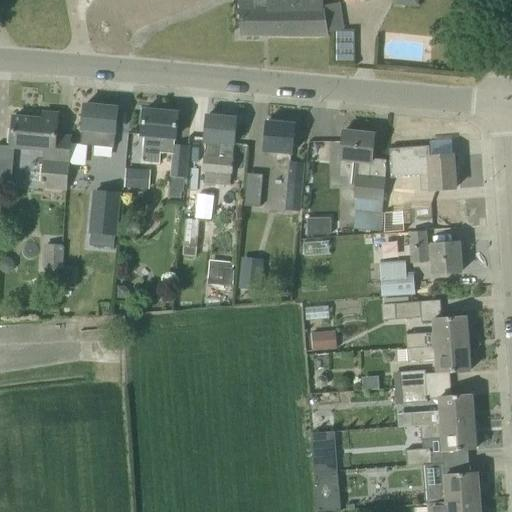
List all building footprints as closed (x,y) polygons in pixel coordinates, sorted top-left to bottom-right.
[(266,0),(241,0),(241,35),(328,36),(328,32),(342,30),(338,3),(326,5),(266,4),(266,0)] [(83,144),(97,146),(114,147),(118,108),(84,105),(82,129),(84,130),(83,144)] [(182,190),(184,190),(188,146),(175,145),(178,114),(144,111),(142,135),(145,135),(142,161),(161,163),(162,152),(172,154),(168,197),(181,198),(182,190)] [(65,191),(68,158),(70,138),(56,136),(58,115),(43,113),(43,120),(14,117),(11,147),(44,149),(39,189),(65,191)] [(206,142),(204,156),(203,171),(206,171),(205,183),(230,185),(236,119),(207,116),(204,142),(206,142)] [(267,122),(264,151),(278,153),(276,168),(290,169),(286,209),(300,211),(304,163),(291,162),(294,124),(267,122)] [(353,212),(356,213),(381,215),(382,200),(385,200),(386,185),(384,185),(384,184),(385,179),(387,160),(381,160),(372,158),(373,150),(374,135),(343,132),(341,159),(358,161),(355,198),(353,212)] [(390,165),(391,177),(410,176),(420,175),(430,175),(431,190),(455,189),(453,156),(431,157),(430,146),(416,147),(389,149),(390,165)] [(0,155),(0,179),(11,180),(13,157),(0,155)] [(125,188),(142,189),(144,170),(127,169),(125,188)] [(249,205),(265,205),(266,173),(249,173),(249,205)] [(386,185),(385,200),(407,199),(406,184),(386,185)] [(93,190),(89,233),(91,233),(90,245),(114,247),(115,235),(118,236),(122,193),(93,190)] [(356,213),(354,230),(356,230),(379,232),(381,215),(356,213)] [(196,257),(200,221),(184,220),(181,245),(184,245),(183,256),(196,257)] [(432,261),(433,274),(461,272),(459,243),(426,245),(426,232),(410,234),(412,262),(432,261)] [(43,267),(47,267),(61,268),(63,246),(44,244),(43,267)] [(233,286),(234,271),(233,270),(234,262),(210,260),(208,284),(233,286)] [(379,263),(380,276),(381,296),(415,294),(413,274),(407,274),(406,261),(379,263)] [(241,263),(239,289),(261,291),(264,265),(241,263)] [(46,274),(46,278),(60,278),(60,275),(61,268),(47,267),(46,274)] [(76,288),(76,283),(72,280),(68,278),(64,276),(63,287),(76,288)] [(117,299),(133,299),(134,290),(127,283),(117,283),(117,299)] [(420,301),(395,303),(397,320),(421,318),(420,301)] [(466,317),(442,319),(434,319),(434,332),(406,334),(407,349),(468,344),(466,317)] [(324,333),(311,334),(312,351),(325,350),(324,333)] [(436,359),(438,374),(470,371),(468,344),(407,349),(408,361),(436,359)] [(425,370),(400,371),(401,388),(426,386),(425,373),(425,370)] [(327,381),(325,377),(320,376),(316,379),(315,383),(318,387),(322,388),(326,386),(327,381)] [(401,388),(402,404),(426,403),(426,386),(401,388)] [(413,427),(421,427),(421,426),(473,422),(472,395),(452,397),(439,397),(440,412),(413,414),(412,414),(413,427)] [(475,449),(473,422),(421,426),(421,427),(422,438),(442,437),(444,452),(475,449)] [(407,466),(431,465),(430,448),(406,450),(407,466)] [(337,458),(313,460),(314,474),(338,472),(337,458)] [(338,472),(314,474),(316,511),(317,511),(341,510),(338,472)] [(445,476),(446,488),(426,489),(427,504),(479,500),(477,473),(445,476)] [(479,511),(479,500),(427,504),(426,504),(426,511),(479,511)]
